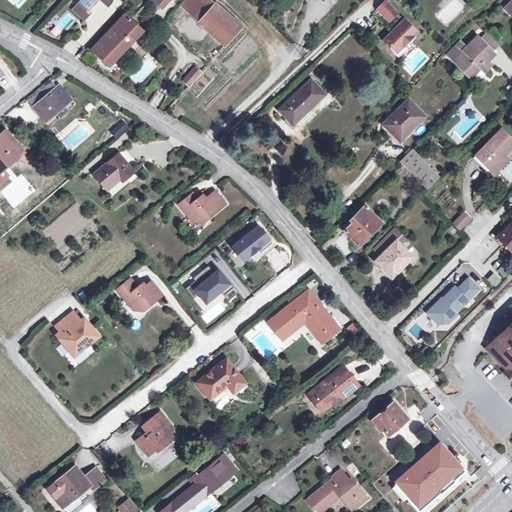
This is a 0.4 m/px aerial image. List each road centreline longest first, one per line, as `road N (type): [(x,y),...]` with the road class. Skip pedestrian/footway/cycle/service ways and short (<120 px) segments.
road 1 (tertiary): [(53,60),(211,151),(315,260)]
road 2 (tertiary): [(315,260),(511,487)]
road 3 (residential): [(315,260),(87,437)]
